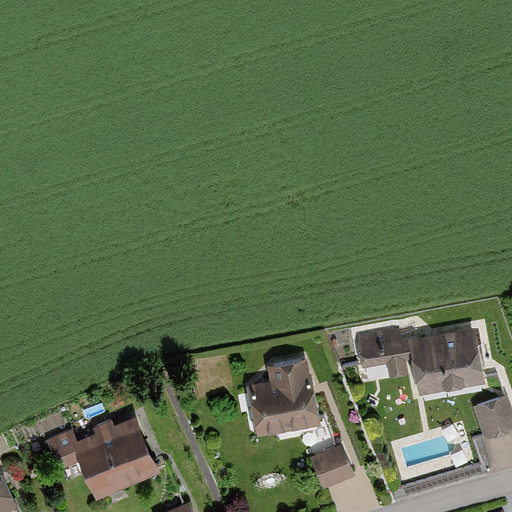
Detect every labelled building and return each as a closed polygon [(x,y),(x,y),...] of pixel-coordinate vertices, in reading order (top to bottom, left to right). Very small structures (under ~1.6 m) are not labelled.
[(480,384),(472,325),(355,341),(358,366),(387,362),(389,378),(411,375),(413,392),(480,384)] [(306,360),(265,366),(267,382),(245,385),(252,433),(315,424),(306,360)] [(511,426),(511,417),(504,396),(469,409),(480,438),(511,426)] [(77,460),(95,499),(158,470),(132,412),(76,438),(72,429),(45,441),(58,469),(77,460)] [(337,441),(308,455),(324,489),(354,475),(337,441)] [(0,511),(13,505),(0,478),(0,511)]
